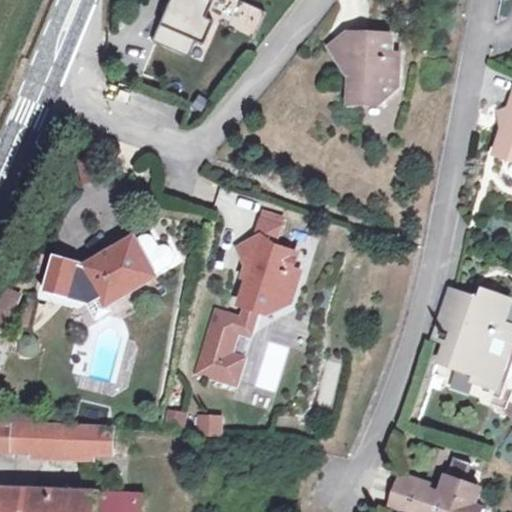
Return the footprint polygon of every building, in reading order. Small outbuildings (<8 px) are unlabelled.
[(209,0),(174,0),(158,41),(186,53),(192,39),(201,43),(210,22),(202,19),(209,0)] [(387,98),(406,83),(409,52),(404,53),(403,29),(369,27),(363,21),(340,39),(361,64),(358,96),(387,98)] [(121,98),(126,86),(114,81),(109,93),(121,98)] [(126,86),(121,98),(133,102),(137,90),(126,86)] [(264,237),(275,247),(282,223),(262,215),(253,242),(264,237)] [(97,304),(109,296),(113,303),(179,262),(181,255),(181,254),(181,251),(179,249),(178,246),(173,243),(172,240),(164,243),(162,241),(160,239),(154,235),(147,233),(93,267),(60,257),(49,292),(97,304)] [(264,237),(253,242),(238,248),(246,268),(241,283),(248,285),(241,307),(260,313),(272,318),(293,307),(303,280),(295,274),(301,257),(277,249),(275,247),(264,237)] [(463,293),(454,318),(469,322),(460,347),(456,363),(488,376),(501,367),(511,371),(511,327),(511,328),(511,324),(511,298),(495,292),(491,301),(463,293)] [(1,319),(13,322),(18,297),(6,295),(1,319)] [(260,313),(241,307),(240,316),(216,309),(196,374),(237,387),(245,360),(234,357),(240,337),(252,341),(260,313)] [(445,341),(460,347),(469,322),(454,318),(445,341)] [(506,388),(511,372),(511,371),(501,367),(488,376),(486,382),(506,388)] [(187,415),(168,413),(166,431),(184,434),(187,415)] [(224,418),(199,418),(199,440),(224,441),(224,418)] [(5,425),(2,452),(17,452),(18,426),(5,425)] [(92,429),(18,426),(17,452),(119,458),(120,448),(91,446),(92,429)] [(91,446),(120,448),(120,430),(92,429),(91,446)] [(488,511),(482,510),(488,494),(476,490),(447,478),(440,496),(431,492),(433,487),(403,476),(388,511),(488,511)] [(100,511),(101,500),(102,495),(4,487),(3,506),(2,511),(100,511)] [(100,511),(144,511),(146,503),(101,500),(100,511)]
